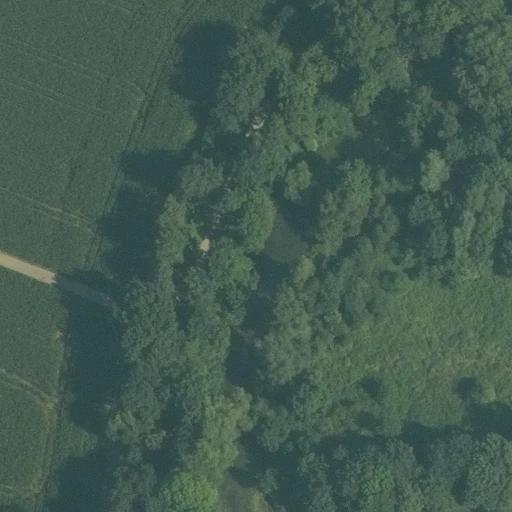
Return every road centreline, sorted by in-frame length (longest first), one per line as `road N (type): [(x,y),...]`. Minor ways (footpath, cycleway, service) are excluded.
road 1 (track): [(149,331),(200,328),(242,192),(278,122),(403,0)]
road 2 (track): [(333,0),(271,52),(210,167),(149,331)]
road 3 (track): [(149,331),(123,511)]
road 4 (track): [(0,270),(149,331)]
